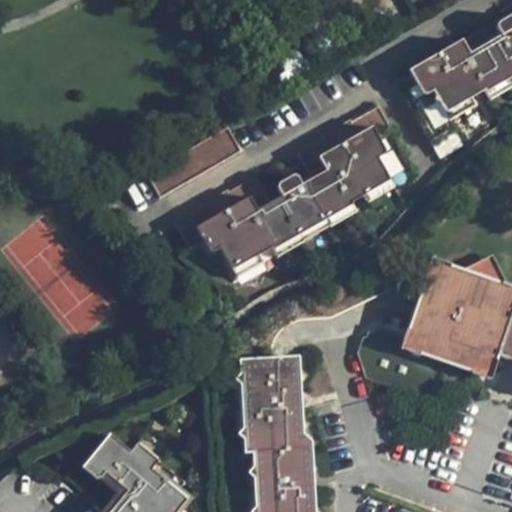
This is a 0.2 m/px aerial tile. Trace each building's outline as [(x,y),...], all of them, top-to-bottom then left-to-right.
[(511,21),(497,30),(496,33),(497,38),(502,44),(472,60),(464,48),(397,86),(436,152),(459,139),(448,121),(511,84),(511,21)] [(259,184),(180,229),(194,253),(204,248),(212,261),(220,256),(235,281),(393,192),(395,196),(420,182),(381,115),(300,161),(313,185),(302,192),(298,187),(296,185),(290,185),(285,188),(281,190),(279,194),(278,198),(282,204),(273,209),(259,184)] [(232,136),(148,181),(162,207),(246,159),(232,136)] [(419,276),(398,337),(408,357),(471,377),(490,370),(493,358),(511,363),(511,309),(511,299),(488,258),(460,270),(443,263),(419,276)] [(316,511),(315,511),(308,438),(299,432),(291,360),(233,363),(235,379),(223,392),(227,434),(241,444),(241,459),(249,458),(251,472),(240,484),(242,510),(244,511),(316,511)] [(130,496),(116,511),(184,511),(191,504),(111,436),(90,462),(130,496)]
